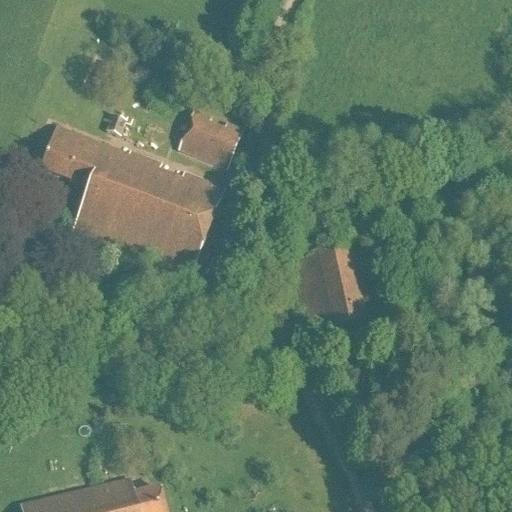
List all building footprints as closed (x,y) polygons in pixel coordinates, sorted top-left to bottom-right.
[(179,157),(229,175),(244,135),(195,114),(179,157)] [(112,120),(106,136),(121,142),(126,129),(130,131),(132,125),(127,123),(126,126),(112,120)] [(191,283),(225,194),(130,158),(129,161),(54,133),(38,175),(87,193),(70,238),(191,283)] [(348,354),(388,345),(366,249),(288,267),(305,341),(344,333),(348,354)] [(426,249),(401,253),(405,285),(430,281),(426,249)] [(162,511),(158,493),(133,500),(128,483),(20,511),(162,511)] [(0,506),(3,509),(12,498),(0,487),(0,506)]
